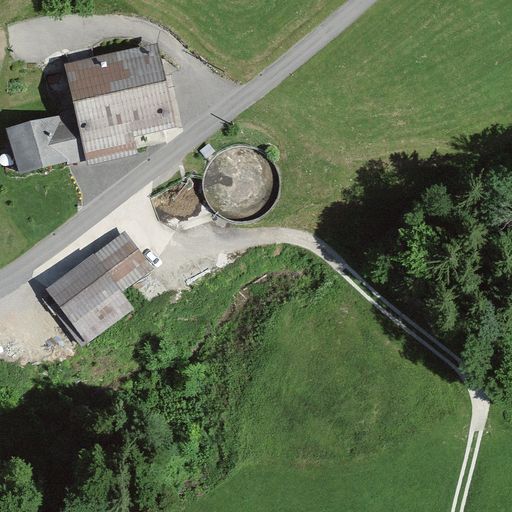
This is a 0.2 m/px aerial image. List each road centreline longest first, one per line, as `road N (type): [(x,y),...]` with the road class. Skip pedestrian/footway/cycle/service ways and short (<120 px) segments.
road 1 (track): [(467,511),(485,375),(300,236),(174,227),(126,194)]
road 2 (unclassified): [(356,0),(126,194),(0,286)]
road 3 (track): [(26,40),(155,31),(197,83),(200,134)]
